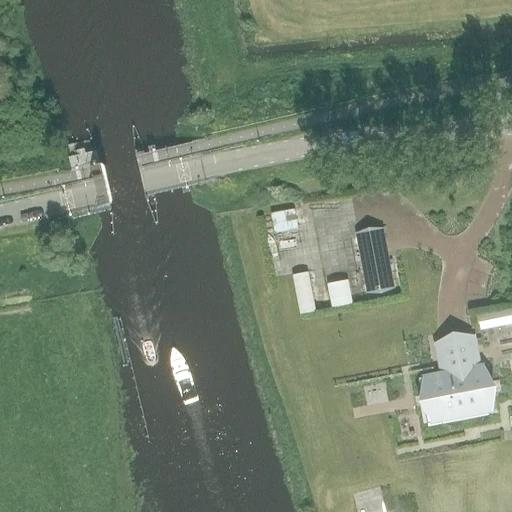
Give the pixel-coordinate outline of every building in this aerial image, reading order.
[(50,239),(57,237),(55,229),(48,231),(50,239)] [(369,293),(393,289),(382,229),(358,234),(369,293)] [(295,278),(302,317),(318,314),(312,275),(295,278)] [(511,324),(511,309),(477,316),(480,331),(511,324)] [(477,371),(471,338),(440,344),(446,377),(433,380),(440,417),(489,407),(482,370),(477,371)]
